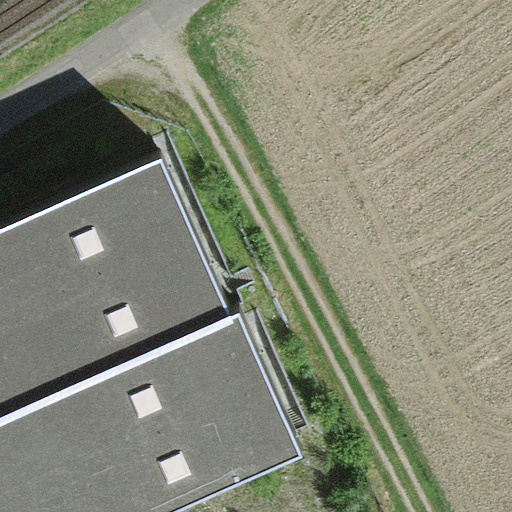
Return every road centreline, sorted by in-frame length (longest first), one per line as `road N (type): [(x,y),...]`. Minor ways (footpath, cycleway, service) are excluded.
road 1 (track): [(152,18),(422,511)]
road 2 (residential): [(178,0),(0,114)]
